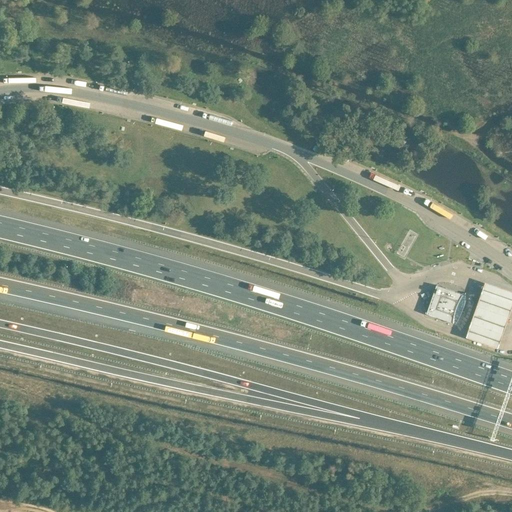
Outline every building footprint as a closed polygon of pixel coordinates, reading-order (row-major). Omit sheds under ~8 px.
[(84,81),(83,87),(115,94),(117,88),(84,81)] [(213,138),(214,133),(182,123),(181,128),(213,138)] [(230,138),(230,143),(249,146),(250,141),(230,138)] [(434,205),(437,199),(411,188),(409,193),(434,205)] [(441,222),(437,229),(467,246),(470,240),(441,222)] [(480,235),(504,250),(508,244),(483,229),(480,235)] [(511,305),(511,302),(511,287),(485,278),(479,294),(471,318),(465,333),(497,344),(502,329),(511,305)] [(453,323),(454,323),(455,324),(457,321),(458,318),(460,315),(461,311),(462,308),(463,304),(464,301),(465,298),(465,294),(463,294),(436,285),(426,313),(453,323)]
